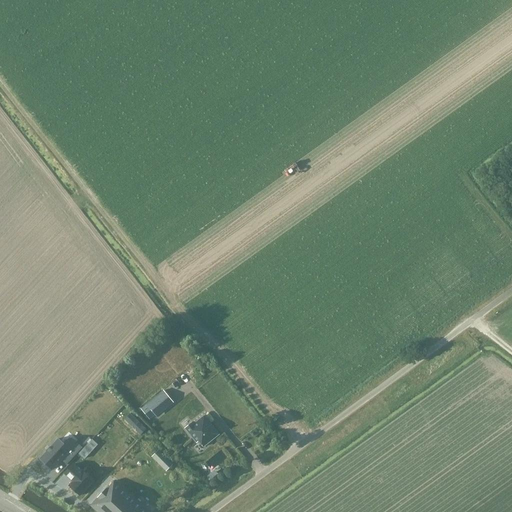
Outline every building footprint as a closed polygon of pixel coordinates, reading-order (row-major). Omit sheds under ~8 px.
[(163,391),(146,404),(154,414),(171,401),(163,391)] [(191,422),(184,428),(196,443),(198,441),(202,447),(218,434),(203,416),(193,424),(191,422)] [(75,442),(69,449),(63,443),(57,439),(49,447),(48,447),(49,448),(46,451),(46,450),(45,451),(46,451),(39,459),(51,469),(60,459),(66,465),(82,447),(75,442)] [(158,450),(151,457),(165,471),(172,464),(158,450)] [(93,481),(81,470),(80,472),(72,464),(64,474),(72,481),(68,485),(79,496),(93,481)] [(148,511),(114,481),(90,506),(96,511),(148,511)]
